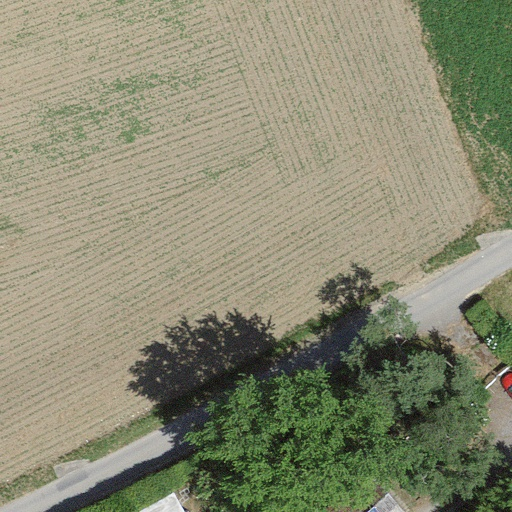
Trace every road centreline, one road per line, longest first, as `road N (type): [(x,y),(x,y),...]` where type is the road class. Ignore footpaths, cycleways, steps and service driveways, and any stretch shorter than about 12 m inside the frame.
road 1 (unclassified): [(43,511),(511,270)]
road 2 (track): [(428,313),(511,409)]
